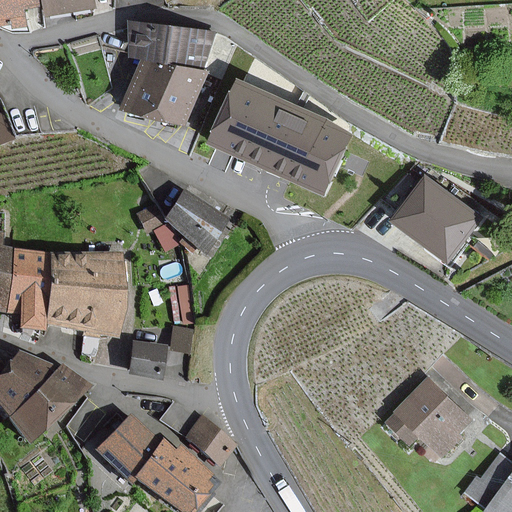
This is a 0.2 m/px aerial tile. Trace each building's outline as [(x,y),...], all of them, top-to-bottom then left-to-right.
[(0,0),(0,22),(17,19),(19,26),(33,23),(29,5),(51,1),(51,0),(0,0)] [(51,0),(51,1),(53,11),(105,0),(51,0)] [(133,54),(148,56),(207,65),(215,33),(131,22),(133,54)] [(196,122),(214,67),(207,65),(148,56),(133,102),(196,122)] [(290,94),(248,75),(221,135),(334,187),(360,131),(288,98),(290,94)] [(477,220),(421,179),(389,223),(445,264),(477,220)] [(187,189),(167,220),(210,247),(229,217),(187,189)] [(165,223),(156,205),(139,214),(148,231),(165,223)] [(0,309),(10,311),(17,248),(1,246),(3,235),(0,234),(0,309)] [(18,244),(17,248),(10,311),(9,316),(20,317),(18,337),(45,341),(47,323),(56,250),(56,248),(18,244)] [(117,331),(125,258),(56,250),(47,323),(117,331)] [(186,381),(195,331),(175,327),(171,348),(165,377),(186,381)] [(139,342),(133,372),(165,378),(165,377),(171,348),(139,342)] [(0,400),(12,413),(60,369),(23,354),(0,375),(0,400)] [(12,413),(35,439),(90,388),(63,366),(60,369),(12,413)] [(434,377),(395,419),(418,440),(426,431),(446,450),(477,417),(452,394),(434,377)] [(133,478),(139,471),(164,442),(131,414),(100,451),(133,478)] [(189,437),(221,463),(236,444),(203,418),(189,437)] [(166,440),(164,442),(139,471),(187,511),(194,511),(210,494),(207,492),(214,484),(208,479),(213,472),(181,445),(177,449),(166,440)] [(511,511),(511,459),(504,454),(486,478),(483,476),(471,491),(499,511),(511,511)]
